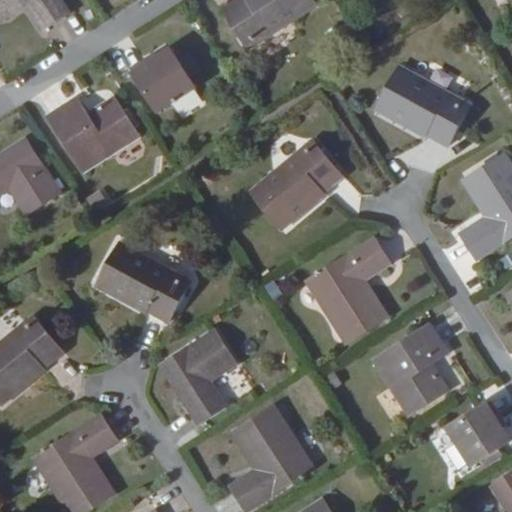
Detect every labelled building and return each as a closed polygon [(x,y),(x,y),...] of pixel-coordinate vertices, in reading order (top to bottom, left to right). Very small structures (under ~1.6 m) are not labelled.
[(65,0),(0,0),(0,15),(24,0),(27,0),(46,30),(73,13),(65,0)] [(316,0),(243,0),(226,11),(251,51),(321,7),(316,0)] [(175,49),(136,75),(162,115),(201,88),(175,49)] [(472,105),(400,65),(378,106),(449,146),(472,105)] [(79,98),(49,117),(86,172),(142,136),(118,98),(91,116),(79,98)] [(314,140),(252,193),(281,228),(344,176),(314,140)] [(29,141),(0,160),(0,199),(11,192),(29,219),(64,196),(29,141)] [(511,234),(511,163),(504,151),(467,172),(491,211),(460,230),(477,256),(511,234)] [(392,264),(375,237),(307,281),(348,345),(383,322),(359,286),(392,264)] [(195,282),(123,242),(101,282),(172,323),(195,282)] [(35,316),(0,344),(0,401),(1,402),(63,352),(35,316)] [(451,360),(431,327),(374,363),(411,420),(449,396),(433,371),(451,360)] [(215,331),(162,366),(199,425),(226,407),(211,383),(237,366),(215,331)] [(511,442),(485,404),(447,428),(473,467),(511,442)] [(314,467),(274,406),(237,429),(261,465),(230,485),(247,511),(314,467)] [(103,414),(35,459),(67,511),(88,511),(110,499),(87,463),(121,442),(103,414)] [(511,511),(511,473),(492,486),(509,511),(508,511),(511,511)] [(324,511),(318,502),(302,511),(324,511)]
